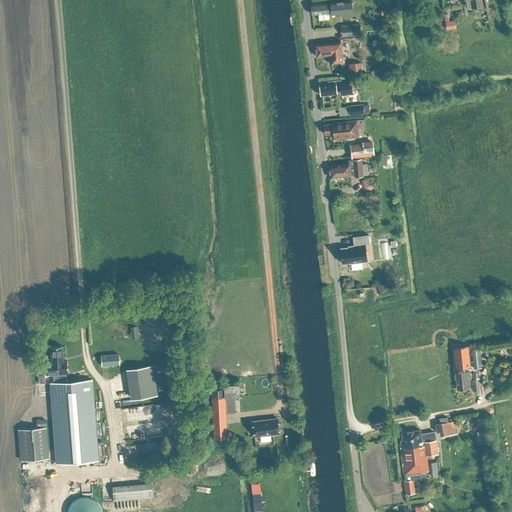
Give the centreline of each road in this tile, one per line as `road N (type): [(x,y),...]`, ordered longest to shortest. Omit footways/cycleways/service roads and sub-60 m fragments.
road 1 (residential): [(352,429),(306,0)]
road 2 (track): [(280,402),(238,0)]
road 3 (unclassified): [(352,429),(476,407)]
